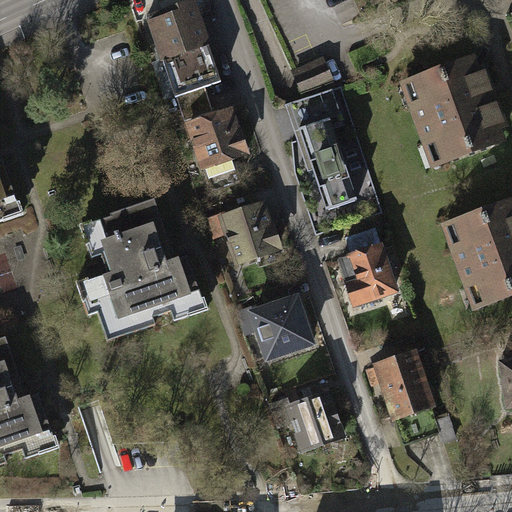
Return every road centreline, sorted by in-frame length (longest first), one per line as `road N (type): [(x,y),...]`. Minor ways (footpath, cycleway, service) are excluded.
road 1 (residential): [(221,0),(391,502)]
road 2 (residential): [(391,502),(511,491)]
